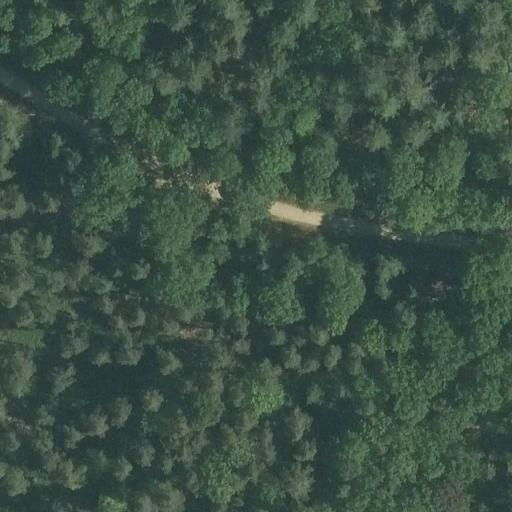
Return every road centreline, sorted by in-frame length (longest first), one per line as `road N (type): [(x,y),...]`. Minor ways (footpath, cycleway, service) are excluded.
road 1 (track): [(0,68),(168,179),(292,203),(511,227)]
road 2 (track): [(168,179),(0,213)]
